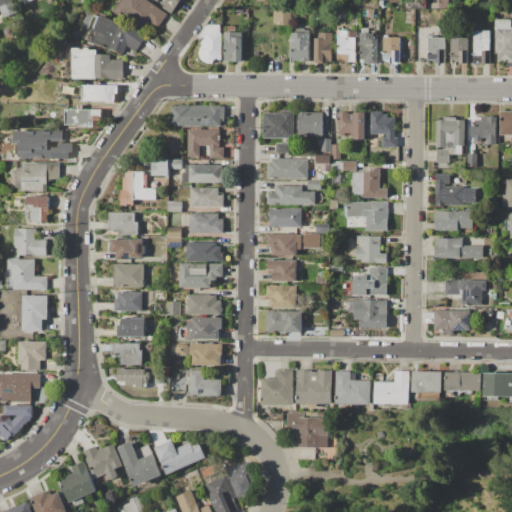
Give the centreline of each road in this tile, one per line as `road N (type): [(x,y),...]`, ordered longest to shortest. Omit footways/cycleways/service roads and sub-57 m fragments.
road 1 (residential): [(0,475),(36,455),(63,422),(79,370),(77,214),(110,147),(155,85)]
road 2 (residential): [(155,85),(511,89)]
road 3 (residential): [(243,429),(247,87)]
road 4 (residential): [(274,511),(282,464),(265,441),(243,429),(143,419),(76,389)]
road 5 (residential): [(244,349),(511,352)]
road 6 (residential): [(413,351),(416,89)]
